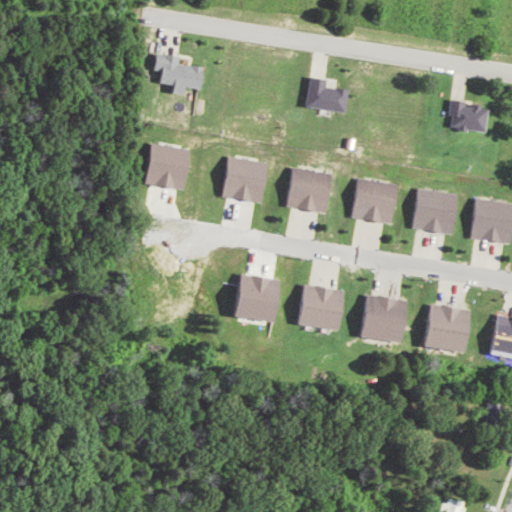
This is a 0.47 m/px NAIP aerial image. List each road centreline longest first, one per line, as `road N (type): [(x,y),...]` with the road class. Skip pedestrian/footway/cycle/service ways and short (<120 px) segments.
road 1 (residential): [(154,15),(511,74)]
road 2 (residential): [(275,244),(511,281)]
